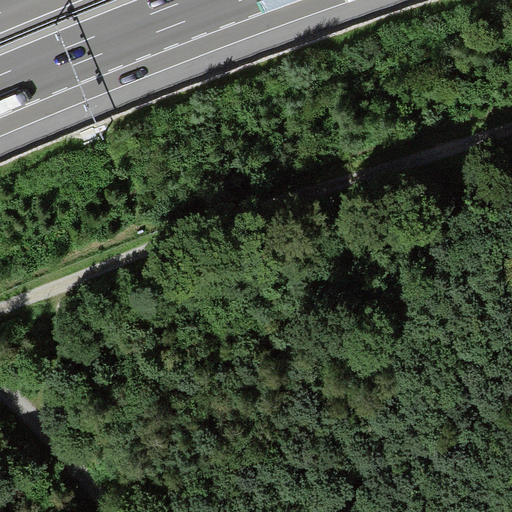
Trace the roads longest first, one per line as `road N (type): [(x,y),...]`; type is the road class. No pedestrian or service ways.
road 1 (track): [(511,134),(265,205),(0,315)]
road 2 (track): [(110,511),(38,422),(48,356),(73,286)]
road 3 (motorway): [(0,85),(214,0)]
